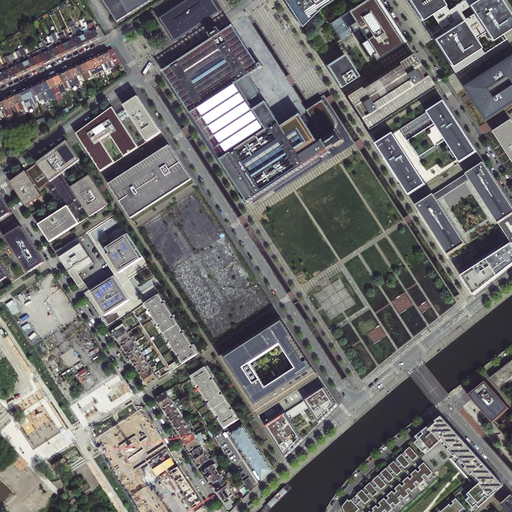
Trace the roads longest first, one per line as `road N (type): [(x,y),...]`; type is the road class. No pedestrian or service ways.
road 1 (residential): [(217,511),(0,179)]
road 2 (residential): [(138,74),(352,404)]
road 3 (residential): [(388,0),(511,190)]
road 4 (residential): [(138,74),(0,177)]
road 5 (residential): [(445,405),(366,467),(331,511)]
road 6 (tertiary): [(352,404),(239,511)]
road 7 (residential): [(138,74),(251,0)]
road 8 (tertiary): [(511,278),(408,358)]
road 9 (residential): [(114,38),(0,93)]
